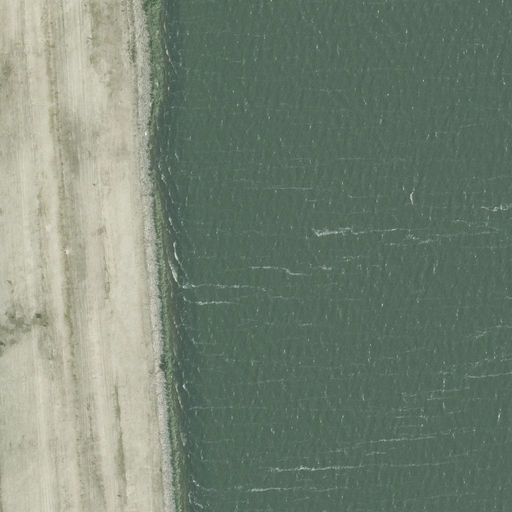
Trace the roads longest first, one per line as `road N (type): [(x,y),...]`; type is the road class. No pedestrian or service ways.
road 1 (residential): [(40,337),(22,0)]
road 2 (residential): [(54,511),(40,337)]
